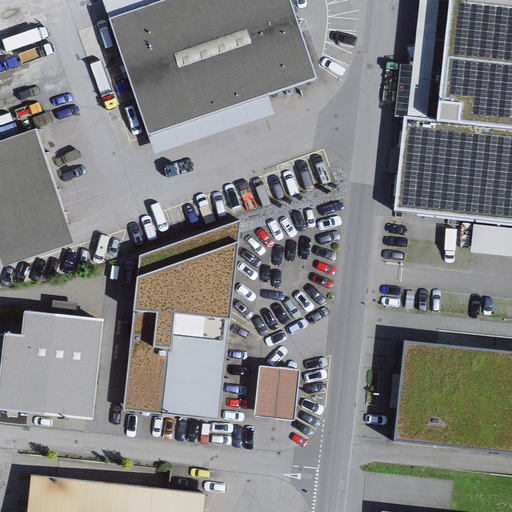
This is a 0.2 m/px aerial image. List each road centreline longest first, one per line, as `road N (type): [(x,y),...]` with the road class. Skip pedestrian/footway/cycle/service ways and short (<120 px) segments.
road 1 (unclassified): [(327,511),(379,0)]
road 2 (unknown): [(369,99),(112,197)]
road 3 (unknown): [(62,7),(112,197)]
road 4 (unknown): [(112,197),(0,245)]
